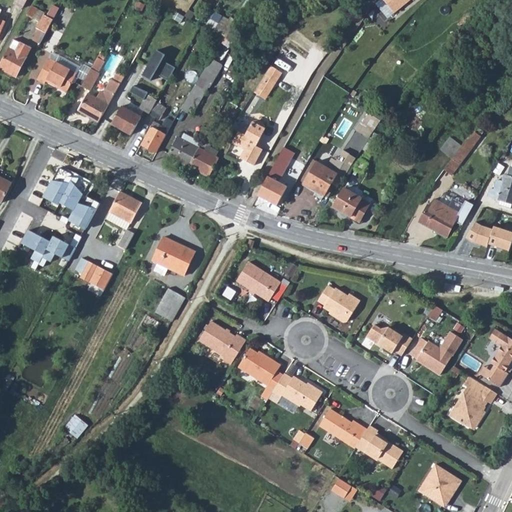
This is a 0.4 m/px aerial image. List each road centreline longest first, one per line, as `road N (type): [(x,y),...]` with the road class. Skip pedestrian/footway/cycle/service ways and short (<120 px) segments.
road 1 (secondary): [(511,277),(239,216),(0,108)]
road 2 (residential): [(502,482),(401,417),(395,405)]
